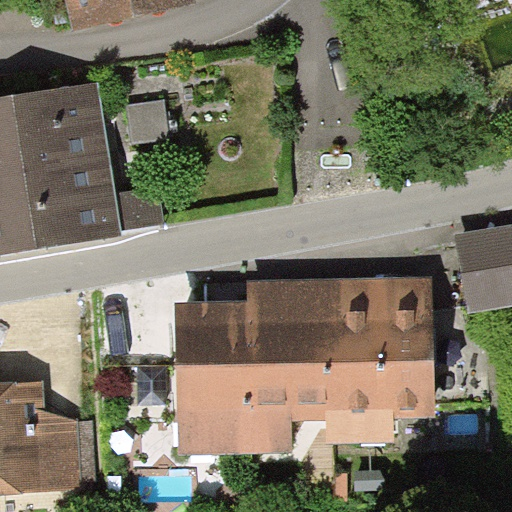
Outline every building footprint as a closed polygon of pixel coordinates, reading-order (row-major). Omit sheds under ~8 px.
[(67,0),(74,30),(196,2),(195,0),(67,0)] [(0,257),(123,237),(122,230),(116,192),(98,81),(0,97),(0,257)] [(165,99),(127,104),(131,142),(169,138),(165,99)] [(158,185),(116,192),(122,230),(165,222),(158,185)] [(511,223),(456,233),(469,312),(511,305),(511,223)] [(432,276),(247,279),(247,302),(177,303),(179,453),(293,451),(292,420),(327,420),(327,442),(394,441),(394,418),(434,417),(432,276)] [(44,380),(0,382),(0,494),(82,489),(83,480),(79,421),(45,410),(44,380)] [(94,420),(79,421),(83,480),(98,479),(94,420)]
